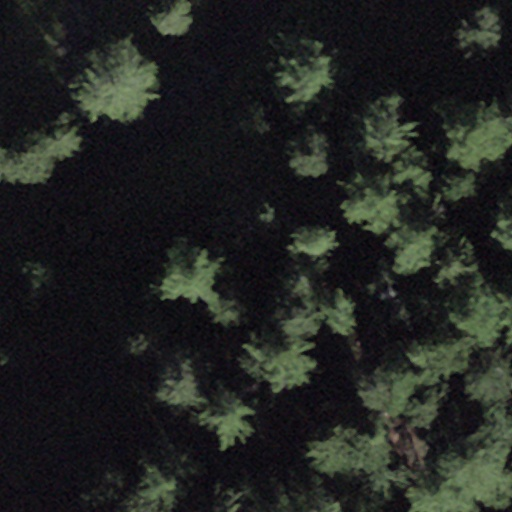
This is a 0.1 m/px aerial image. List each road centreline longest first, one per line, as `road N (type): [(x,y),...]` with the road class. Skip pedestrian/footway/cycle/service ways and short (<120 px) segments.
road 1 (track): [(86,0),(119,167),(287,0)]
road 2 (track): [(119,167),(0,237)]
